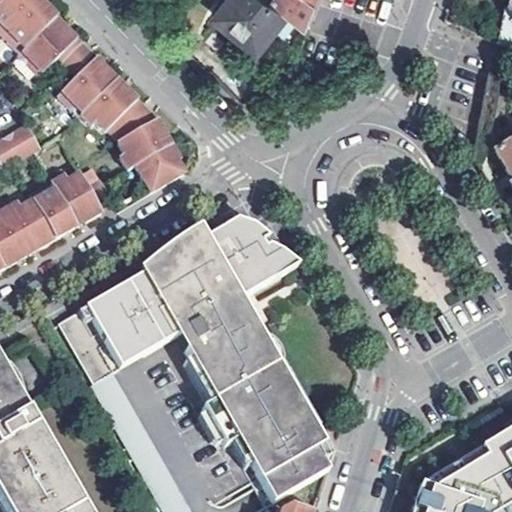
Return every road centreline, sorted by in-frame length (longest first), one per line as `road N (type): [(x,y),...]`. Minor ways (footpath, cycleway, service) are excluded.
road 1 (residential): [(249,156),(0,305)]
road 2 (residential): [(511,288),(421,141),(394,119),(364,111)]
road 3 (residential): [(293,171),(294,208),(399,376)]
road 4 (residential): [(249,156),(86,0)]
road 5 (residential): [(399,376),(349,511)]
road 6 (residential): [(422,0),(405,48),(364,111)]
road 7 (residential): [(399,376),(428,376),(511,326)]
